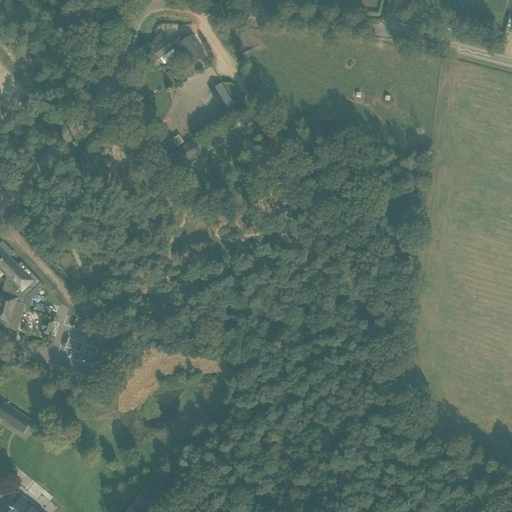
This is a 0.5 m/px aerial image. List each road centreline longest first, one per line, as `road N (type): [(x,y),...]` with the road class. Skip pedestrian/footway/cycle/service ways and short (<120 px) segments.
road 1 (track): [(0,218),(86,317),(267,342),(350,298)]
road 2 (track): [(350,298),(199,6)]
road 3 (unclassified): [(0,203),(100,96),(125,54),(139,0)]
road 4 (unclassified): [(393,31),(156,0)]
road 5 (track): [(419,422),(350,298)]
road 6 (unclassified): [(511,62),(393,31)]
